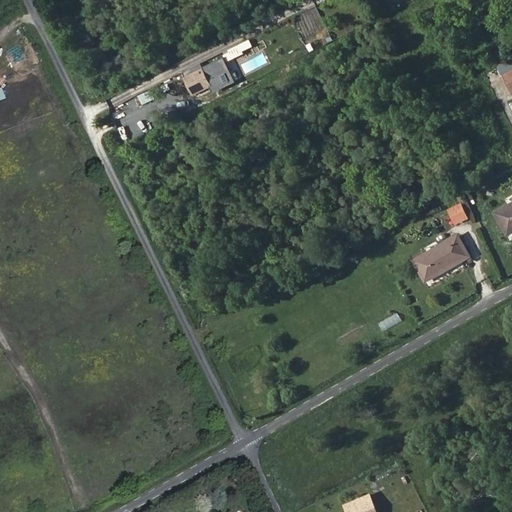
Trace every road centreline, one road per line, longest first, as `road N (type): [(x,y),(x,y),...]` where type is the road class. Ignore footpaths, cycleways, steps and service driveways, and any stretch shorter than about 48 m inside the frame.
road 1 (residential): [(248,446),(30,0)]
road 2 (unclassified): [(248,446),(511,294)]
road 3 (unknown): [(87,116),(314,0)]
road 4 (unclassified): [(133,511),(248,446)]
